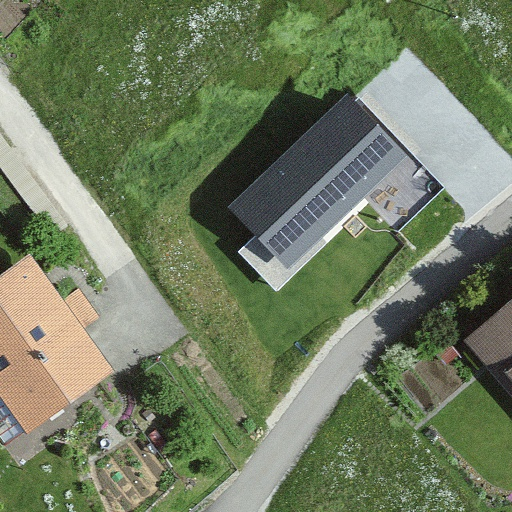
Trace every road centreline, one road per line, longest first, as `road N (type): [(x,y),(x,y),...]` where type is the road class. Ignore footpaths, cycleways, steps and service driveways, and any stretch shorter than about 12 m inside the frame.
road 1 (residential): [(239,511),(362,341),(511,215)]
road 2 (residential): [(0,120),(152,333)]
